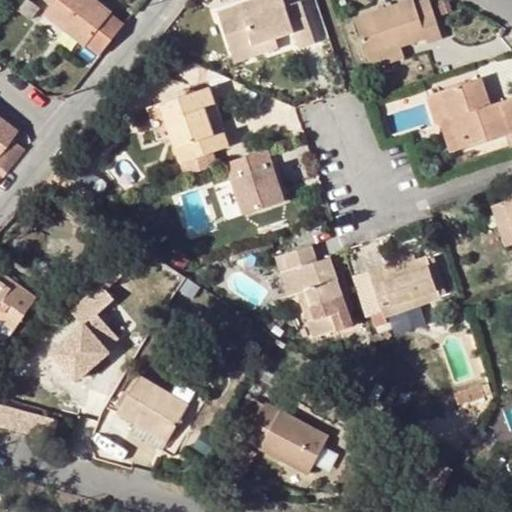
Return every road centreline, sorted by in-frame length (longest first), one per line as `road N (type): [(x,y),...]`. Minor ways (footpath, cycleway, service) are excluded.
road 1 (residential): [(511,170),(388,202),(365,182),(338,116)]
road 2 (residential): [(210,511),(0,445)]
road 3 (residential): [(61,133),(167,0)]
